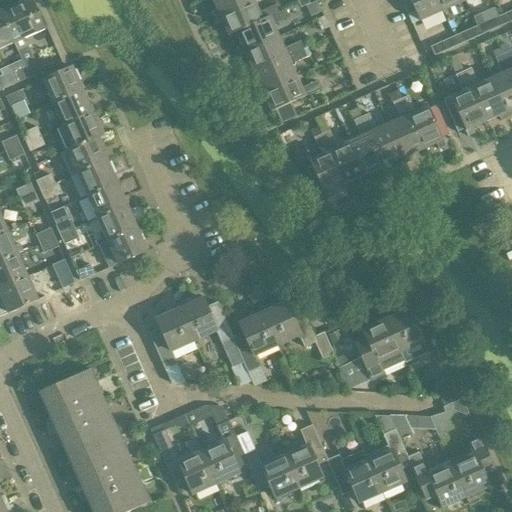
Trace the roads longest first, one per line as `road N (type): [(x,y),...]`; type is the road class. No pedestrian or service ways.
road 1 (residential): [(431,405),(167,398),(125,302)]
road 2 (residential): [(125,302),(188,255),(130,136)]
road 3 (residential): [(0,355),(125,302)]
road 4 (residential): [(51,511),(0,394)]
